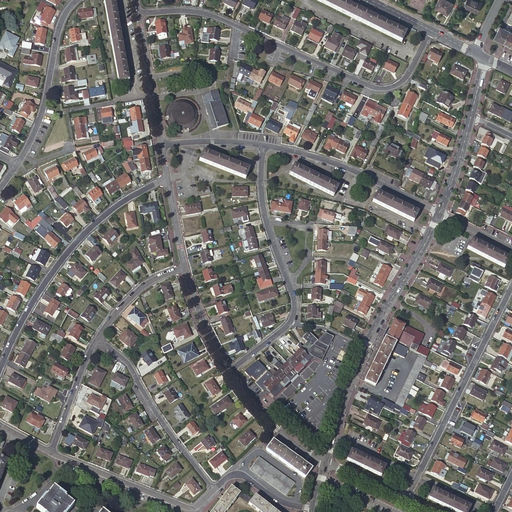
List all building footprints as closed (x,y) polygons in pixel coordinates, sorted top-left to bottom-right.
[(129,81),(114,0),(109,0),(104,1),(119,83),(129,81)] [(224,0),(223,3),(234,8),(234,7),(236,2),(237,1),(234,0),(224,0)] [(253,10),(256,2),(252,0),(245,0),(243,5),(253,10)] [(406,33),(338,0),(315,0),(401,42),(406,33)] [(448,14),(453,3),(446,0),(439,0),(435,8),(448,14)] [(479,13),(483,4),(474,0),(466,0),(464,6),(479,13)] [(51,7),(41,1),(39,5),(45,8),(45,7),(47,8),(43,15),(41,14),(40,16),(42,17),(40,21),(39,23),(46,27),(47,25),(48,25),(55,12),(50,10),(51,7)] [(97,17),(96,9),(91,10),(91,9),(78,11),(79,20),(97,17)] [(300,11),(296,9),(292,18),(295,20),(300,11)] [(272,16),(262,12),(258,20),(268,24),(272,16)] [(277,18),(273,26),(283,31),(288,20),(282,17),(281,20),(277,18)] [(317,19),(312,17),(309,24),(313,26),(317,19)] [(166,34),(164,21),(155,23),(157,35),(158,35),(159,39),(167,38),(166,34)] [(294,22),(290,31),(301,36),(305,27),(294,22)] [(495,38),(504,42),(510,31),(500,26),(495,38)] [(44,46),(47,30),(38,29),(35,44),(44,46)] [(78,29),(69,31),(71,43),(80,41),(78,29)] [(180,42),(184,41),(185,45),(193,43),(191,29),(183,30),(183,34),(179,35),(180,42)] [(207,29),(206,34),(209,35),(209,40),(217,41),(219,31),(207,29)] [(311,30),(307,39),(318,44),(322,36),(319,34),(311,30)] [(328,38),(324,47),(334,53),(342,38),(334,34),(331,40),(328,38)] [(10,51),(14,42),(3,37),(0,43),(0,46),(6,49),(4,52),(8,54),(9,51),(10,51)] [(336,54),(343,39),(342,38),(334,53),(336,54)] [(359,53),(367,56),(372,45),(360,40),(356,47),(361,49),(359,53)] [(32,44),(23,42),(21,49),(31,50),(32,44)] [(169,53),(167,43),(159,44),(160,49),(157,50),(159,57),(161,58),(162,60),(174,58),(173,52),(169,53)] [(345,47),(340,56),(351,61),(354,55),(355,55),(356,53),(355,53),(356,52),(345,47)] [(74,49),(65,50),(67,63),(76,61),(74,49)] [(438,63),(442,55),(431,50),(427,58),(438,63)] [(218,62),(219,52),(211,51),(209,61),(218,62)] [(42,57),(33,55),(32,59),(30,59),(24,58),(23,64),(40,67),(42,57)] [(365,60),(361,67),(372,72),(375,65),(369,62),(365,60)] [(397,66),(387,61),(383,69),(393,74),(397,66)] [(12,72),(13,70),(0,63),(0,74),(9,79),(10,78),(12,72)] [(253,70),(242,64),(238,73),(249,78),(253,70)] [(466,72),(453,66),(450,74),(462,80),(466,72)] [(74,75),(72,68),(63,70),(65,78),(61,78),(62,83),(75,81),(74,75)] [(261,71),(260,71),(259,73),(253,70),(249,78),(259,83),(264,75),(265,73),(263,72),(261,71)] [(283,78),(272,73),(268,81),(279,86),(283,78)] [(304,82),(292,76),(288,84),(299,90),(299,89),(300,90),(304,82)] [(37,88),(39,80),(27,77),(25,85),(37,88)] [(321,86),(309,80),(305,89),(309,91),(316,94),(317,94),(321,86)] [(504,95),(509,85),(500,81),(496,90),(504,95)] [(338,92),(327,86),(323,94),(334,100),(338,92)] [(72,87),(63,89),(66,102),(78,100),(77,92),(73,93),(72,87)] [(105,96),(103,88),(97,89),(95,89),(89,90),(90,98),(105,96)] [(253,101),(254,101),(257,103),(262,91),(258,89),(253,101)] [(213,130),(228,125),(217,91),(202,96),(207,110),(206,110),(206,114),(208,114),(213,130)] [(356,98),(344,92),(341,100),(345,102),(351,105),(352,106),(356,98)] [(408,92),(403,104),(411,108),(415,99),(417,100),(418,97),(408,92)] [(448,108),(453,98),(442,92),(436,103),(448,108)] [(246,113),(250,105),(238,99),(234,107),(246,113)] [(198,117),(198,115),(198,114),(197,113),(197,111),(197,110),(196,108),(195,107),(194,106),(193,104),(192,103),(191,103),(190,102),(188,101),(187,101),(186,100),(185,100),(183,100),(182,100),(180,100),(179,100),(177,101),(176,101),(174,102),(173,103),(172,104),(171,105),(170,106),(169,108),(168,109),(168,110),(167,112),(167,114),(167,116),(167,118),(168,120),(168,122),(169,123),(170,124),(171,126),(172,127),(173,128),(175,129),(176,129),(177,130),(179,130),(180,131),(182,131),(183,131),(185,131),(186,130),(187,130),(189,129),(191,128),(192,128),(193,127),(194,126),(195,124),(196,123),(196,121),(197,120),(197,118),(198,117)] [(33,113),(36,107),(24,101),(23,103),(25,104),(21,112),(28,116),(30,112),(33,113)] [(248,112),(251,114),(257,103),(254,101),(248,112)] [(296,107),(297,105),(290,101),(286,108),(290,110),(294,112),(296,107)] [(372,116),(376,108),(371,105),(372,103),(368,101),(361,115),(366,118),(368,114),(372,116)] [(411,108),(403,104),(398,115),(406,119),(411,108)] [(501,118),(505,111),(492,105),(488,112),(501,118)] [(130,110),(132,122),(141,120),(139,108),(130,110)] [(380,110),(376,108),(372,116),(375,118),(373,121),(379,124),(386,110),(381,108),(380,110)] [(112,118),(110,109),(100,111),(100,109),(96,110),(98,122),(102,121),(102,120),(112,118)] [(329,122),(333,114),(328,112),(324,120),(329,122)] [(418,119),(424,122),(427,115),(420,112),(418,119)] [(451,128),(455,121),(440,113),(436,121),(451,128)] [(251,114),(247,123),(256,127),(256,128),(258,130),(263,120),(251,114)] [(355,119),(351,117),(347,125),(351,127),(355,119)] [(74,120),(75,130),(84,128),(83,123),(86,123),(85,118),(74,120)] [(24,123),(17,119),(14,125),(13,127),(12,130),(19,134),(24,123)] [(141,120),(132,122),(133,128),(131,128),(132,134),(143,132),(141,120)] [(270,120),(266,128),(277,134),(281,125),(270,120)] [(287,125),(283,133),(290,137),(289,141),(293,143),(299,131),(287,125)] [(378,140),(384,128),(381,126),(375,139),(378,140)] [(84,128),(75,130),(77,140),(89,138),(88,133),(85,133),(84,128)] [(358,140),(362,132),(355,129),(352,134),(356,136),(355,138),(358,140)] [(305,130),(301,138),(313,144),(317,135),(305,130)] [(446,147),(450,139),(439,134),(434,131),(431,139),(446,147)] [(331,147),(335,149),(339,141),(334,138),(335,136),(331,134),(324,148),(329,151),(331,147)] [(481,144),(482,145),(488,148),(494,137),(486,134),(481,144)] [(0,149),(0,150),(8,155),(12,147),(15,148),(18,143),(15,141),(16,139),(11,136),(10,138),(8,137),(7,139),(6,138),(3,144),(4,144),(3,148),(1,147),(0,149)] [(339,141),(335,149),(344,154),(348,146),(347,145),(349,143),(344,141),(343,143),(339,141)] [(398,159),(402,151),(387,144),(383,152),(398,159)] [(148,158),(146,145),(137,147),(140,160),(148,158)] [(477,156),(478,157),(484,159),(488,152),(486,152),(488,148),(482,145),(477,156)] [(351,154),(350,157),(354,159),(356,156),(363,160),(367,152),(355,146),(351,154)] [(101,155),(98,148),(94,150),(94,149),(83,154),(88,164),(94,161),(93,158),(101,155)] [(245,179),(249,169),(203,151),(199,161),(245,179)] [(443,165),(446,159),(445,158),(445,157),(434,153),(433,153),(429,151),(426,158),(431,160),(431,161),(442,165),(443,165)] [(478,157),(473,167),(474,168),(480,171),(484,163),(483,163),(484,159),(478,157)] [(150,171),(148,158),(140,160),(142,173),(150,171)] [(64,164),(64,165),(67,170),(67,171),(78,166),(74,159),(64,164)] [(131,172),(132,173),(136,170),(131,161),(126,162),(131,172)] [(128,173),(131,172),(126,162),(122,164),(128,173)] [(333,196),(338,187),(294,165),(289,174),(333,196)] [(48,180),(59,175),(55,167),(45,173),(48,180)] [(474,168),(469,179),(470,180),(476,182),(480,175),(484,177),(486,174),(483,172),(480,171),(474,168)] [(409,179),(419,184),(423,176),(424,175),(413,170),(412,172),(409,170),(406,176),(409,177),(409,179)] [(94,183),(98,181),(91,173),(88,175),(94,183)] [(115,181),(120,189),(127,185),(127,186),(131,184),(130,183),(131,182),(126,174),(115,181)] [(423,176),(419,184),(429,189),(430,188),(433,189),(436,184),(433,182),(434,180),(424,175),(423,176)] [(42,189),(40,185),(37,181),(35,177),(27,182),(35,194),(42,189)] [(110,195),(120,189),(115,181),(112,183),(110,180),(103,184),(110,195)] [(470,180),(465,190),(466,191),(472,194),(478,183),(476,182),(470,180)] [(51,187),(47,189),(55,201),(58,198),(51,187)] [(76,187),(73,190),(79,197),(82,195),(76,187)] [(93,202),(102,195),(97,188),(88,194),(93,202)] [(247,197),(247,188),(232,188),(232,197),(247,197)] [(466,191),(461,202),(468,205),(473,207),(478,197),(472,194),(466,191)] [(413,222),(418,212),(377,192),(373,201),(413,222)] [(19,211),(29,203),(24,196),(16,202),(15,200),(13,202),(19,211)] [(68,207),(59,197),(58,198),(55,201),(64,211),(68,207)] [(85,214),(90,210),(82,200),(73,207),(79,214),(83,211),(85,214)] [(307,212),(310,203),(300,200),(297,209),(307,212)] [(272,202),(271,207),(273,207),(272,211),(278,212),(283,213),(285,204),(272,202)] [(468,205),(461,202),(456,213),(463,216),(468,205)] [(32,206),(29,203),(19,211),(22,214),(32,206)] [(156,203),(139,207),(140,215),(153,212),(154,216),(153,216),(154,223),(160,222),(156,203)] [(201,213),(199,204),(184,206),(186,215),(201,213)] [(13,214),(6,208),(0,214),(0,219),(5,224),(13,214)] [(247,216),(245,208),(231,211),(233,219),(247,216)] [(500,217),(509,222),(511,215),(511,213),(502,208),(499,213),(501,214),(500,217)] [(332,222),(335,214),(324,210),(324,211),(320,210),(318,216),(322,217),(321,219),(332,222)] [(136,227),(134,213),(126,214),(128,228),(136,227)] [(13,214),(5,224),(7,225),(15,216),(13,214)] [(66,228),(73,220),(67,214),(60,221),(66,228)] [(46,216),(42,219),(50,226),(53,223),(46,216)] [(50,226),(42,219),(38,224),(46,231),(50,226)] [(32,231),(35,227),(29,221),(26,225),(32,231)] [(397,240),(401,233),(388,226),(384,234),(397,240)] [(247,240),(255,238),(252,227),(239,231),(240,235),(245,234),(247,240)] [(357,232),(357,227),(348,227),(347,235),(354,235),(357,232)] [(109,245),(118,236),(112,230),(103,239),(109,245)] [(317,230),(317,241),(326,241),(326,236),(328,236),(328,231),(327,231),(317,230)] [(210,231),(201,233),(204,244),(212,242),(210,231)] [(18,239),(23,241),(25,237),(15,232),(13,236),(18,239)] [(55,248),(60,242),(51,233),(45,239),(55,248)] [(162,251),(159,237),(149,239),(151,253),(156,252),(157,257),(168,255),(167,250),(162,251)] [(258,249),(255,238),(247,240),(242,242),(245,252),(249,251),(250,251),(258,249)] [(504,267),(509,258),(471,239),(467,249),(504,267)] [(326,241),(317,241),(316,251),(326,251),(326,248),(329,248),(329,245),(326,245),(326,241)] [(380,250),(385,253),(389,255),(392,248),(379,241),(376,248),(380,250)] [(10,255),(12,251),(4,247),(2,251),(10,255)] [(92,262),(101,253),(95,247),(86,256),(92,262)] [(131,271),(143,263),(139,256),(140,255),(135,248),(129,251),(131,253),(130,254),(134,259),(127,265),(131,271)] [(33,260),(44,266),(49,255),(41,251),(39,249),(33,260)] [(366,258),(369,252),(363,249),(360,255),(366,258)] [(13,252),(12,251),(10,255),(18,259),(20,255),(13,252)] [(208,251),(199,253),(203,265),(211,262),(210,258),(208,251)] [(353,253),(350,260),(355,263),(359,256),(353,253)] [(258,272),(266,269),(262,259),(261,259),(260,256),(253,258),(255,262),(258,272)] [(355,263),(350,260),(348,264),(349,265),(347,269),(351,271),(352,269),(355,263)] [(316,262),(315,273),(325,274),(325,263),(316,262)] [(32,266),(28,264),(22,277),(26,277),(28,273),(32,266)] [(80,280),(86,273),(83,271),(85,269),(80,265),(78,267),(75,264),(70,271),(80,280)] [(378,274),(386,278),(391,269),(380,264),(378,267),(377,266),(374,272),(378,274)] [(449,278),(453,270),(440,264),(436,271),(440,273),(445,276),(449,278)] [(34,281),(40,270),(32,266),(28,273),(26,277),(34,281)] [(211,269),(202,272),(206,282),(217,279),(216,275),(213,276),(211,269)] [(270,280),(266,269),(258,272),(262,283),(270,280)] [(352,269),(351,271),(348,277),(356,281),(359,277),(354,275),(356,271),(352,269)] [(116,288),(126,277),(120,271),(110,282),(116,288)] [(100,273),(97,277),(103,282),(106,279),(100,273)] [(325,274),(315,273),(315,284),(324,284),(324,279),(327,280),(327,277),(324,276),(325,274)] [(381,287),(386,278),(378,274),(376,279),(372,277),(370,281),(381,287)] [(485,287),(492,290),(498,280),(490,276),(485,287)] [(355,285),(356,281),(348,277),(346,281),(355,285)] [(341,292),(346,281),(344,280),(341,286),(329,285),(329,290),(338,291),(341,292)] [(439,293),(442,286),(429,280),(426,287),(439,293)] [(24,297),(30,285),(22,281),(20,285),(16,292),(24,297)] [(63,298),(69,289),(62,284),(56,294),(63,298)] [(173,297),(168,284),(161,286),(165,300),(173,297)] [(222,288),(221,284),(212,287),(216,298),(233,292),(230,285),(222,288)] [(105,300),(108,296),(110,294),(103,288),(98,294),(94,298),(101,304),(105,300)] [(278,296),(275,288),(257,294),(259,302),(278,296)] [(321,289),(311,289),(311,300),(320,301),(321,289)] [(361,302),(369,306),(374,297),(366,293),(366,292),(365,291),(364,292),(359,290),(357,294),(358,295),(356,299),(361,302)] [(482,303),(490,307),(495,296),(487,292),(482,303)] [(428,309),(431,302),(418,295),(415,303),(428,309)] [(15,312),(20,301),(12,296),(10,301),(6,308),(15,312)] [(334,306),(341,310),(344,305),(336,301),(334,306)] [(228,312),(224,302),(216,304),(219,315),(228,312)] [(365,315),(369,306),(361,302),(359,306),(357,305),(354,310),(365,315)] [(52,317),(56,310),(58,307),(50,303),(44,312),(48,314),(46,316),(47,317),(49,315),(52,317)] [(485,318),(490,307),(482,303),(480,307),(477,314),(485,318)] [(180,319),(175,306),(167,309),(169,315),(173,322),(180,319)] [(339,315),(341,310),(334,306),(333,312),(339,315)] [(88,322),(96,312),(88,307),(81,317),(88,322)] [(317,310),(317,307),(315,307),(307,307),(307,320),(316,320),(320,320),(320,313),(317,313),(317,310)] [(143,328),(147,322),(145,318),(134,308),(127,316),(139,326),(139,325),(143,328)] [(76,319),(78,315),(70,311),(68,315),(76,319)] [(274,324),(271,315),(260,319),(263,328),(274,324)] [(476,318),(468,315),(463,325),(471,329),(476,318)] [(353,330),(357,322),(347,317),(343,324),(353,330)] [(232,328),(228,318),(220,321),(226,336),(233,333),(232,328)] [(50,328),(37,321),(33,329),(41,333),(39,337),(44,339),(45,335),(50,328)] [(423,335),(394,321),(390,330),(389,329),(385,338),(396,343),(397,341),(410,347),(409,350),(419,354),(426,358),(429,351),(418,345),(423,335)] [(77,340),(83,329),(75,325),(69,336),(77,340)] [(189,333),(186,325),(173,330),(176,338),(189,333)] [(466,331),(457,328),(453,338),(461,342),(466,331)] [(130,348),(137,339),(126,329),(118,339),(130,348)] [(143,330),(140,333),(146,338),(150,336),(143,330)] [(256,331),(254,332),(248,334),(250,337),(253,335),(255,339),(261,337),(258,330),(256,331)] [(502,337),(511,341),(511,332),(506,330),(502,337)] [(302,347),(313,357),(321,361),(324,357),(333,337),(325,333),(319,339),(315,337),(314,338),(308,332),(302,338),(307,342),(302,347)] [(233,343),(229,345),(231,350),(235,349),(237,353),(244,351),(240,340),(243,339),(242,336),(238,338),(232,341),(233,343)] [(365,381),(385,338),(383,337),(362,380),(365,381)] [(396,343),(385,338),(365,381),(375,386),(391,352),(404,358),(408,349),(396,343)] [(28,340),(21,353),(29,357),(36,345),(28,340)] [(455,344),(447,340),(441,353),(447,356),(449,354),(450,354),(455,344)] [(376,348),(379,343),(375,341),(371,351),(374,352),(376,348)] [(198,357),(192,344),(177,352),(180,356),(187,352),(191,360),(198,357)] [(511,348),(503,344),(498,355),(506,359),(511,348)] [(69,362),(75,349),(67,345),(60,358),(69,362)] [(155,361),(161,356),(154,346),(148,351),(141,356),(148,367),(155,362),(155,361)] [(303,367),(313,357),(302,347),(300,349),(293,356),(303,367)] [(29,357),(21,353),(15,363),(24,368),(29,357)] [(426,358),(419,354),(394,405),(402,409),(404,405),(407,398),(409,394),(416,379),(423,365),(426,358)] [(297,373),(303,367),(293,356),(287,362),(293,369),(297,373)] [(507,364),(496,358),(490,370),(494,372),(495,370),(501,373),(502,370),(503,370),(507,364)] [(257,361),(246,370),(245,372),(247,376),(250,378),(251,377),(255,381),(266,370),(257,361)] [(204,362),(197,366),(195,367),(192,369),(196,376),(208,369),(204,362)] [(289,381),(296,374),(292,370),(293,369),(287,362),(285,365),(283,366),(278,362),(275,366),(279,370),(289,381)] [(456,375),(460,368),(449,363),(446,370),(456,375)] [(63,378),(67,370),(55,364),(51,372),(63,378)] [(98,388),(106,373),(96,368),(88,383),(98,388)] [(490,374),(482,369),(476,381),(486,385),(489,378),(488,378),(490,374)] [(283,387),(289,381),(279,370),(276,373),(272,376),(283,387)] [(163,385),(167,382),(161,371),(153,376),(159,386),(162,384),(163,385)] [(124,387),(128,379),(115,373),(111,381),(124,387)] [(263,386),(270,393),(273,396),(281,388),(283,387),(272,376),(269,373),(263,378),(267,382),(263,386)] [(419,373),(416,379),(423,383),(426,377),(419,373)] [(21,388),(25,381),(12,374),(9,382),(21,388)] [(449,391),(454,380),(446,376),(443,381),(440,387),(449,391)] [(205,384),(209,390),(212,396),(220,391),(212,380),(205,384)] [(482,401),(486,393),(473,386),(469,395),(482,401)] [(55,396),(58,392),(48,387),(47,389),(42,387),(41,390),(40,389),(36,396),(49,403),(53,396),(55,396)] [(412,387),(409,394),(411,396),(415,397),(418,390),(412,387)] [(176,391),(175,388),(164,394),(170,404),(178,399),(173,393),(176,391)] [(441,401),(445,394),(436,390),(434,394),(431,401),(443,407),(445,402),(441,401)] [(94,407),(100,410),(104,402),(90,395),(86,403),(94,407)] [(125,412),(132,408),(125,396),(118,400),(125,412)] [(370,397),(369,396),(363,411),(378,418),(383,407),(399,415),(400,412),(400,411),(393,408),(392,410),(382,405),(377,416),(371,413),(369,412),(364,410),(370,397)] [(12,413),(17,403),(6,397),(1,407),(12,413)] [(227,397),(210,408),(217,417),(220,415),(219,413),(232,404),(227,397)] [(370,397),(364,410),(369,412),(370,409),(373,410),(371,413),(377,416),(382,405),(392,410),(393,408),(400,411),(402,409),(394,405),(382,399),(381,402),(370,397)] [(427,407),(422,404),(418,411),(424,414),(423,414),(431,418),(436,408),(429,404),(427,407)] [(181,420),(188,416),(181,405),(174,410),(181,420)] [(482,423),(486,416),(475,410),(472,418),(482,423)] [(135,430),(143,426),(136,413),(128,418),(135,430)] [(36,417),(30,414),(26,422),(40,429),(44,421),(42,420),(43,418),(37,415),(36,417)] [(239,428),(246,421),(239,414),(232,421),(239,428)] [(94,431),(98,423),(84,416),(80,424),(94,431)] [(376,430),(380,422),(367,416),(363,423),(376,430)] [(420,431),(426,421),(418,417),(415,423),(412,421),(410,426),(413,427),(420,431)] [(193,436),(199,431),(192,421),(185,426),(193,436)] [(471,436),(475,428),(464,423),(460,431),(471,436)] [(152,444),(159,439),(151,428),(144,433),(152,444)] [(415,434),(407,430),(406,433),(402,432),(398,440),(401,442),(401,443),(408,447),(415,434)] [(244,447),(255,437),(249,431),(239,440),(244,447)] [(84,450),(88,442),(75,436),(72,443),(84,450)] [(207,450),(215,444),(213,441),(214,441),(211,437),(209,439),(207,436),(200,442),(207,450)] [(460,448),(464,441),(453,436),(449,443),(460,448)] [(311,469),(272,441),(266,450),(305,478),(311,469)] [(503,455),(506,448),(493,442),(489,449),(503,455)] [(171,456),(164,446),(157,452),(164,461),(166,463),(169,460),(170,459),(169,457),(171,456)] [(409,460),(412,453),(399,447),(396,454),(409,460)] [(109,461),(112,454),(99,448),(96,456),(109,461)] [(381,476),(385,467),(351,451),(347,460),(381,476)] [(215,469),(227,459),(221,452),(209,462),(215,469)] [(450,452),(450,454),(447,459),(446,461),(459,466),(458,467),(462,469),(462,468),(467,460),(450,452)] [(128,469),(131,461),(119,456),(115,464),(128,469)] [(259,457),(249,469),(286,496),(295,483),(259,457)] [(502,473),(506,465),(494,459),(490,466),(502,473)] [(444,465),(436,461),(431,472),(439,476),(443,478),(446,472),(442,470),(444,465)] [(152,469),(139,464),(136,472),(149,477),(152,469)] [(171,479),(182,470),(176,464),(165,472),(171,479)] [(489,482),(493,475),(479,468),(476,476),(489,482)] [(194,495),(200,490),(192,479),(185,484),(194,495)] [(489,500),(493,492),(480,486),(477,493),(489,500)] [(225,511),(238,496),(239,493),(231,487),(223,497),(222,497),(220,500),(211,511),(225,511)] [(66,511),(67,511),(68,511),(73,506),(59,494),(59,493),(53,488),(42,503),(40,502),(36,508),(40,511),(66,511)] [(457,511),(467,511),(470,507),(432,489),(428,498),(457,511)] [(238,496),(242,499),(258,511),(276,511),(265,503),(266,503),(262,500),(262,501),(255,495),(252,499),(241,491),(239,493),(238,496)]
